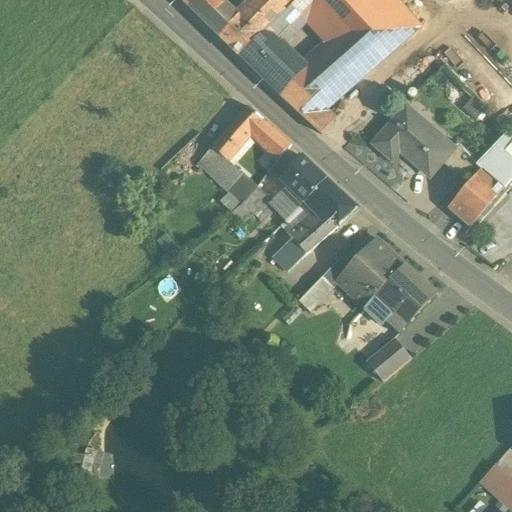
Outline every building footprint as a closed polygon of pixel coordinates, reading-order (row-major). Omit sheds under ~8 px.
[(180,0),(209,28),(225,10),(215,0),(180,0)] [(255,0),(235,20),(225,10),(209,28),(240,57),(264,33),(285,13),(271,0),(255,0)] [(298,0),(285,13),(264,33),(277,46),(321,4),(317,0),(298,0)] [(271,0),(285,13),(298,0),(271,0)] [(317,0),(321,4),(342,28),(344,26),(371,0),(317,0)] [(389,0),(371,0),(344,26),(347,29),(362,44),(379,62),(416,30),(389,0)] [(302,71),(301,71),(278,94),(295,111),(294,111),(301,117),(312,102),(323,87),(319,82),(362,44),(347,29),(302,71)] [(277,46),(264,33),(240,57),(278,94),(301,71),(302,71),(277,46)] [(362,44),(319,82),(323,87),(312,102),(324,112),(337,99),(379,62),(362,44)] [(511,126),(511,90),(468,52),(450,72),(511,126)] [(324,112),(312,102),(301,117),(322,136),(334,122),(324,112)] [(274,132),(249,108),(211,149),(226,163),(250,136),(261,146),(274,132)] [(422,131),(402,114),(373,146),(391,161),(399,152),(429,178),(441,164),(454,151),(452,149),(426,126),(422,131)] [(291,147),(274,132),(261,146),(278,161),(291,147)] [(511,138),(511,140),(506,135),(479,163),(476,167),(481,171),(480,172),(502,191),(503,190),(504,190),(511,181),(511,138)] [(457,144),(452,149),(454,151),(441,164),(461,182),(476,167),(479,163),(457,144)] [(226,163),(211,149),(198,164),(240,206),(241,207),(245,202),(257,190),(257,189),(243,176),(226,163)] [(326,181),(302,157),(279,182),(297,200),(303,205),(326,181)] [(480,172),(448,210),(470,230),(503,192),(502,191),(480,172)] [(326,181),(303,205),(304,206),(309,211),(313,215),(308,219),(297,228),(302,233),(293,242),(306,256),(338,229),(358,211),(326,181)] [(276,204),(258,187),(257,189),(257,190),(245,202),(250,206),(252,204),(268,220),(275,212),(272,209),(276,204)] [(297,200),(290,208),(295,214),(304,206),(303,205),(297,200)] [(241,207),(240,206),(231,215),(241,225),(250,216),(241,207)] [(309,211),(304,215),(308,219),(313,215),(309,211)] [(289,219),(260,246),(286,274),(306,256),(293,242),(302,233),(297,228),(289,219)] [(349,268),(335,284),(365,312),(369,307),(405,268),(375,240),(349,268)] [(341,260),(319,282),(328,291),(335,284),(349,268),(341,260)] [(405,268),(369,307),(387,323),(386,325),(399,337),(437,296),(405,268)] [(393,341),(366,364),(382,384),(410,361),(393,341)] [(260,343),(245,358),(255,368),(270,353),(260,343)] [(511,511),(511,482),(494,467),(479,484),(511,511)]
